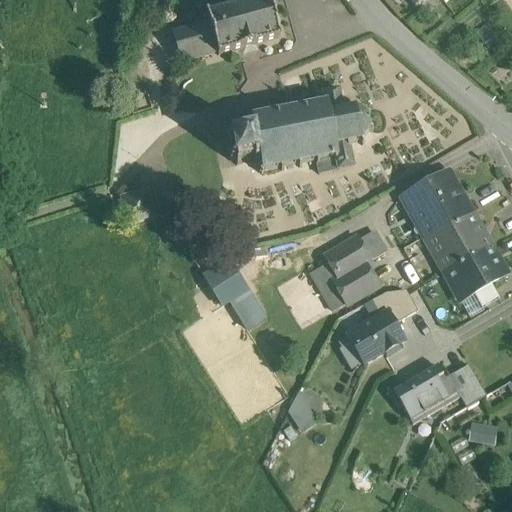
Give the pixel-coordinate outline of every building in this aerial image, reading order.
[(268,0),(207,17),(209,24),(217,54),(218,57),(279,40),(268,0)] [(407,0),(415,9),(426,0),(407,0)] [(209,24),(172,35),(180,65),(217,54),(209,24)] [(478,35),(493,51),(504,40),(489,24),(478,35)] [(306,109),(291,112),(290,109),(288,109),(289,113),(273,116),(272,112),(270,112),(271,116),(267,116),(266,112),(258,114),(259,118),(253,119),(250,117),(249,119),(252,121),(254,130),(249,131),(250,135),(235,138),(234,133),(231,134),(232,139),(231,139),(231,140),(226,141),(227,144),(230,143),(233,158),(230,159),(230,162),(235,161),(235,162),(236,162),(237,167),(240,166),(239,162),(254,159),(255,163),(260,162),(261,171),(259,175),(261,176),(264,172),(281,169),(281,173),(284,172),(283,169),(298,166),(299,169),(301,169),(301,165),(316,163),(319,177),(354,168),(349,145),(359,143),(362,147),(364,146),(362,142),(368,133),(372,134),(373,131),(369,130),(366,120),(370,117),(368,115),(365,118),(356,112),(357,107),(354,107),(353,111),(343,113),(338,91),(322,95),(324,106),(309,109),(308,105),(306,106),(306,109)] [(448,175),(402,200),(426,243),(472,217),(448,175)] [(147,190),(121,198),(129,224),(155,217),(147,190)] [(472,217),(426,243),(445,276),(491,249),(472,217)] [(374,234),(358,243),(370,263),(386,254),(374,234)] [(357,241),(326,259),(330,265),(338,281),(333,284),(334,284),(370,263),(358,243),(357,241)] [(491,249),(445,276),(460,303),(477,293),(485,307),(498,300),(490,286),(506,276),(491,249)] [(370,263),(334,284),(346,305),(347,306),(378,289),(365,267),(370,264),(370,263)] [(330,265),(311,276),(333,313),(346,305),(334,284),(333,284),(338,281),(330,265)] [(265,321),(246,290),(229,301),(249,331),(265,321)] [(388,313),(346,337),(364,368),(405,344),(388,313)] [(396,391),(414,424),(455,402),(437,369),(396,391)] [(322,421),(304,393),(287,404),(305,432),(322,421)] [(491,433),(480,431),(478,443),(489,445),(491,433)]
